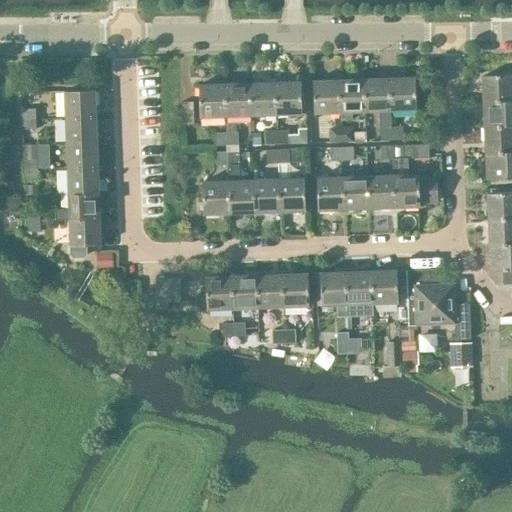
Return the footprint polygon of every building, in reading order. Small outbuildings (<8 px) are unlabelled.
[(483,102),(511,101),(511,76),(511,75),(482,76),(483,102)] [(414,78),(388,79),(389,111),(415,110),(414,78)] [(351,112),(364,112),(363,79),(338,80),(339,112),(340,119),(351,119),(351,112)] [(364,112),(389,111),(388,79),(363,79),(364,112)] [(339,112),(338,80),(312,81),(313,113),(339,112)] [(274,83),(275,115),(301,114),(300,82),(274,83)] [(225,116),(250,116),(249,83),(224,84),(225,116)] [(250,116),(275,115),(274,83),(249,83),(250,116)] [(199,117),(225,116),(224,84),(198,85),(199,117)] [(65,118),(95,117),(94,91),(64,92),(65,118)] [(484,128),(511,126),(511,101),(483,102),(484,128)] [(181,124),(193,124),(192,102),(180,102),(181,124)] [(20,119),(35,119),(35,109),(20,109),(20,119)] [(96,142),(95,117),(65,118),(66,143),(96,142)] [(36,129),(35,119),(20,119),(21,129),(36,129)] [(402,126),(390,127),(390,140),(402,139),(402,126)] [(485,153),(511,151),(511,126),(484,128),(485,153)] [(390,127),(378,127),(379,140),(390,140),(390,127)] [(287,130),(276,131),(276,144),(288,143),(287,130)] [(335,130),(329,130),(329,144),(341,143),(341,130),(336,130),(335,130)] [(352,130),(341,130),(341,143),(353,143),(352,130)] [(276,131),(264,131),(264,144),(276,144),(276,131)] [(225,132),(214,133),(215,146),(226,146),(225,132)] [(237,132),(225,132),(226,146),(238,145),(237,132)] [(261,133),(252,133),(252,146),(261,145),(261,133)] [(97,167),(96,142),(66,143),(67,168),(97,167)] [(22,170),(37,169),(37,144),(22,145),(22,170)] [(418,202),(437,202),(436,176),(417,177),(417,175),(407,175),(406,159),(428,158),(427,144),(391,146),(391,153),(391,159),(392,176),(393,208),(419,207),(418,202)] [(391,146),(379,146),(380,159),(391,159),(391,153),(391,146)] [(353,147),(341,148),(341,161),(353,160),(353,147)] [(341,148),(329,148),(330,161),(341,161),(341,148)] [(276,150),(265,150),(265,164),(277,163),(276,150)] [(288,150),(276,150),(277,163),(288,163),(288,150)] [(238,151),(226,152),(227,165),(238,165),(238,151)] [(511,177),(511,151),(485,153),(487,179),(511,177)] [(226,152),(215,152),(215,166),(227,165),(226,152)] [(227,165),(228,181),(229,213),(254,213),(253,181),(239,181),(238,165),(227,165)] [(98,193),(97,167),(67,168),(68,194),(98,193)] [(38,178),(37,169),(22,170),(23,179),(38,178)] [(392,176),(367,177),(368,209),(393,208),(392,176)] [(367,177),(342,178),(343,210),(368,209),(367,177)] [(342,178),(316,178),(317,211),(343,210),(342,178)] [(278,180),(279,212),(305,211),(304,179),(278,180)] [(254,213),(279,212),(278,180),(253,181),(254,213)] [(229,214),(229,213),(228,181),(202,182),(203,215),(229,214)] [(38,195),(37,185),(23,185),(23,196),(38,195)] [(488,220),(511,218),(511,192),(487,194),(488,220)] [(98,193),(68,194),(68,208),(54,209),(55,220),(68,220),(98,219),(98,193)] [(24,221),(39,221),(39,211),(24,211),(24,221)] [(489,245),(511,244),(511,218),(488,220),(489,245)] [(99,245),(98,219),(68,220),(69,254),(72,257),(82,257),(85,254),(85,245),(99,245)] [(40,231),(39,221),(24,221),(25,231),(40,231)] [(511,244),(489,245),(490,271),(501,271),(502,285),(511,284),(511,244)] [(113,253),(97,253),(97,268),(113,267),(113,253)] [(454,339),(469,339),(468,304),(454,304),(453,291),(437,292),(437,270),(405,271),(407,325),(454,323),(454,339)] [(396,271),(370,272),(371,303),(397,302),(396,271)] [(371,303),(370,272),(345,273),(346,304),(371,303)] [(320,305),(346,304),(345,273),(319,273),(320,305)] [(281,275),(282,306),(308,305),(307,274),(281,275)] [(257,307),(282,306),(281,275),(256,276),(257,307)] [(231,308),(257,307),(256,276),(230,277),(231,308)] [(196,309),(231,308),(230,277),(204,278),(205,293),(195,293),(196,309)] [(156,310),(169,310),(168,302),(181,302),(180,294),(155,294),(156,310)] [(232,323),(233,337),(247,337),(247,322),(232,323)] [(221,337),(233,337),(232,323),(221,323),(221,337)] [(152,326),(149,337),(159,339),(162,328),(152,326)] [(407,326),(398,326),(398,329),(398,337),(398,341),(401,341),(408,341),(408,329),(408,326),(407,326)] [(273,344),(283,343),(283,330),(272,330),(273,344)] [(283,330),(283,343),(295,343),(295,330),(283,330)] [(436,334),(419,335),(420,353),(437,352),(436,334)] [(337,353),(348,353),(347,339),(337,340),(337,353)] [(359,339),(347,339),(348,353),(360,352),(359,339)] [(401,365),(401,341),(398,341),(386,341),(387,366),(401,365)] [(449,344),(450,367),(473,367),(473,343),(449,344)]
